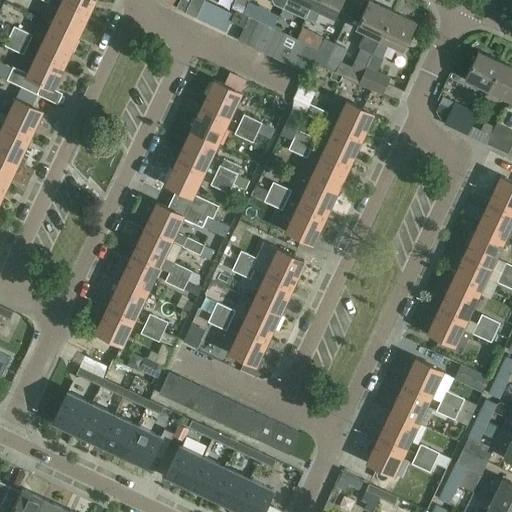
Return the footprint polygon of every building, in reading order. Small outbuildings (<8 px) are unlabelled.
[(69,0),(61,0),(51,23),(77,36),(89,9),(69,0)] [(93,0),(69,0),(89,9),(93,0)] [(195,17),(203,0),(180,0),(177,8),(195,17)] [(234,0),(232,7),(236,9),(242,12),(248,0),(234,0)] [(285,0),(283,6),(305,17),(313,0),(285,0)] [(313,0),(305,17),(316,22),(321,11),(334,17),(342,0),(313,0)] [(373,53),(393,10),(371,0),(369,0),(357,28),(366,32),(359,46),(373,53)] [(236,9),(232,20),(244,26),(249,15),(242,12),(236,9)] [(416,21),(393,10),(373,53),(382,57),(389,43),(403,49),(416,21)] [(249,45),(260,21),(250,16),(239,40),(249,45)] [(260,21),(249,45),(259,49),(270,26),(260,21)] [(77,36),(51,23),(38,49),(65,62),(77,36)] [(9,35),(27,44),(32,34),(14,25),(9,35)] [(281,31),(270,26),(259,49),(270,55),(280,33),(281,31)] [(270,55),(285,62),(296,38),(285,33),(281,31),(280,33),(270,55)] [(27,44),(9,35),(5,45),(23,53),(27,44)] [(319,49),(317,48),(311,61),(324,68),(335,43),(325,37),(319,49)] [(296,38),(285,62),(295,67),(306,43),(296,38)] [(306,43),(295,67),(306,72),(311,61),(317,48),(306,43)] [(324,68),(334,73),(336,70),(359,82),(363,73),(340,61),(346,48),(335,43),(324,68)] [(65,62),(38,49),(27,72),(13,66),(7,78),(37,93),(41,83),(52,88),(65,62)] [(488,89),(501,62),(479,51),(466,79),(488,89)] [(511,66),(501,62),(488,89),(511,100),(511,97),(511,66)] [(358,83),(382,94),(390,78),(366,67),(363,73),(359,82),(358,83)] [(214,80),(202,106),(228,118),(241,92),(239,91),(245,79),(230,72),(225,84),(214,80)] [(37,94),(17,85),(12,95),(16,97),(7,115),(0,111),(0,121),(3,123),(29,135),(42,109),(32,104),(37,94)] [(294,97),(292,108),(323,122),(328,113),(294,97)] [(346,100),(334,127),(360,139),(373,113),(346,100)] [(467,134),(471,125),(477,113),(461,105),(455,118),(449,115),(445,124),(467,134)] [(228,118),(202,106),(190,132),(216,144),(228,118)] [(239,124),(257,132),(266,137),(271,127),(243,114),(239,124)] [(3,123),(0,129),(0,153),(17,161),(29,135),(3,123)] [(257,132),(239,124),(234,134),(253,143),(257,132)] [(471,125),(467,134),(487,143),(498,148),(507,128),(497,124),(491,134),(471,125)] [(334,127),(322,153),(348,165),(360,139),(334,127)] [(511,130),(507,128),(498,148),(508,153),(508,154),(511,155),(511,130)] [(297,129),(293,139),(311,148),(316,138),(297,129)] [(190,132),(178,158),(204,170),(216,144),(190,132)] [(311,148),(293,139),(288,149),(306,158),(311,148)] [(17,161),(0,153),(0,184),(5,187),(17,161)] [(348,165),(322,153),(310,179),(336,191),(348,165)] [(204,170),(178,158),(165,184),(176,189),(172,199),(207,215),(213,218),(218,206),(193,194),(204,170)] [(219,165),(214,175),(233,183),(237,174),(219,165)] [(233,183),(214,175),(210,184),(228,193),(233,183)] [(511,179),(501,175),(488,201),(511,212),(511,179)] [(310,179),(298,204),(324,217),(336,191),(310,179)] [(272,182),(268,192),(286,200),(291,190),(272,182)] [(286,200),(268,192),(263,201),(282,210),(286,200)] [(186,236),(176,231),(182,217),(202,226),(207,215),(172,199),(168,207),(157,202),(145,228),(171,240),(182,246),(186,236)] [(511,212),(488,201),(476,227),(502,239),(511,218),(511,212)] [(324,217),(298,204),(285,231),(312,243),(324,217)] [(476,227),(464,253),(490,265),(502,239),(476,227)] [(145,228),(132,254),(159,267),(169,271),(173,262),(163,257),(171,240),(145,228)] [(214,250),(186,236),(182,246),(209,259),(214,250)] [(265,274),(291,287),(304,260),(278,248),(265,274)] [(241,250),(236,260),(254,269),(259,259),(241,250)] [(464,253),(452,279),(478,292),(490,265),(464,253)] [(159,267),(132,254),(120,281),(146,293),(159,267)] [(254,269),(236,260),(231,270),(250,279),(254,269)] [(173,262),(169,271),(187,280),(196,284),(199,278),(199,274),(173,262)] [(501,272),(511,276),(511,264),(506,262),(501,272)] [(187,280),(169,271),(164,281),(183,290),(187,280)] [(511,276),(501,272),(497,282),(511,288),(511,276)] [(291,287),(265,274),(253,300),(279,312),(291,287)] [(478,292),(452,279),(440,305),(466,317),(478,292)] [(138,311),(146,293),(120,281),(108,307),(134,319),(138,311)] [(253,300),(241,326),(267,338),(279,312),(253,300)] [(216,302),(212,312),(230,321),(235,311),(216,302)] [(13,312),(0,305),(0,315),(10,320),(13,312)] [(466,317),(440,305),(428,332),(454,344),(466,317)] [(134,319),(108,307),(96,332),(122,345),(134,319)] [(226,330),(230,321),(212,312),(207,321),(226,330)] [(163,332),(168,321),(149,313),(145,324),(163,332)] [(481,314),(477,324),(495,333),(500,323),(481,314)] [(163,332),(145,324),(140,333),(159,341),(163,332)] [(495,333),(477,324),(472,334),(491,342),(495,333)] [(267,338),(241,326),(229,352),(255,365),(267,338)] [(0,376),(0,377),(10,357),(0,352),(0,376)] [(94,373),(102,377),(107,366),(85,355),(76,374),(90,381),(94,373)] [(139,369),(157,378),(158,378),(164,366),(145,356),(139,369)] [(430,396),(442,369),(416,357),(403,383),(430,396)] [(498,374),(508,379),(511,370),(511,359),(506,357),(498,374)] [(489,377),(460,364),(453,378),(482,392),(489,377)] [(170,398),(180,377),(170,372),(160,393),(170,398)] [(508,379),(498,374),(489,393),(499,398),(508,379)] [(102,377),(99,385),(113,392),(117,384),(102,377)] [(180,377),(170,398),(181,403),(191,382),(180,377)] [(202,387),(191,382),(181,403),(192,408),(202,387)] [(430,396),(403,383),(391,409),(418,422),(430,396)] [(202,387),(192,408),(202,413),(212,392),(202,387)] [(127,389),(123,396),(138,404),(141,396),(127,389)] [(459,409),(464,398),(445,389),(440,400),(459,409)] [(77,433),(92,403),(68,392),(54,422),(77,433)] [(223,397),(212,392),(202,413),(213,418),(223,397)] [(234,402),(223,397),(213,418),(224,423),(234,402)] [(486,399),(477,417),(488,422),(496,404),(486,399)] [(150,400),(146,408),(160,414),(164,407),(150,400)] [(454,420),(459,409),(440,400),(435,411),(454,420)] [(234,402),(224,423),(235,428),(245,407),(234,402)] [(115,414),(92,403),(77,433),(101,444),(115,414)] [(256,412),(245,407),(235,428),(246,434),(256,412)] [(391,409),(379,435),(406,447),(418,422),(391,409)] [(267,418),(256,412),(246,434),(256,439),(267,418)] [(138,425),(115,414),(101,444),(124,455),(138,425)] [(488,422),(477,417),(468,437),(479,441),(488,422)] [(267,418),(256,439),(267,444),(277,423),(267,418)] [(203,434),(206,426),(192,419),(188,427),(203,434)] [(288,428),(277,423),(267,444),(278,449),(288,428)] [(162,436),(138,425),(124,455),(147,466),(153,455),(162,459),(174,433),(165,429),(162,436)] [(174,435),(183,439),(188,429),(179,425),(174,435)] [(299,433),(288,428),(278,449),(289,454),(299,433)] [(230,438),(216,431),(212,439),(227,446),(230,438)] [(406,447),(379,435),(367,462),(379,467),(371,483),(384,489),(389,491),(397,475),(394,474),(406,447)] [(511,438),(503,457),(511,460),(511,438)] [(253,449),(239,442),(235,450),(250,457),(253,449)] [(417,452),(435,461),(439,453),(420,444),(417,452)] [(190,486),(204,457),(180,445),(166,475),(190,486)] [(435,461),(417,452),(412,464),(430,472),(441,477),(446,468),(435,463),(435,461)] [(262,453),(258,461),(272,468),(276,460),(262,453)] [(227,468),(204,457),(190,486),(212,497),(227,468)] [(459,485),(467,466),(456,461),(448,480),(459,485)] [(227,468),(212,497),(235,508),(250,478),(227,468)] [(250,478),(235,508),(242,511),(262,511),(273,490),(250,478)] [(511,482),(502,478),(501,481),(493,478),(489,487),(496,491),(491,500),(511,509),(511,482)] [(459,485),(448,480),(439,499),(450,504),(459,485)] [(0,503),(8,486),(0,482),(0,503)] [(384,489),(371,483),(370,482),(366,491),(380,498),(384,489)] [(8,486),(0,503),(0,511),(36,511),(43,498),(21,487),(19,491),(8,486)] [(398,496),(389,491),(384,489),(380,498),(394,504),(398,496)] [(62,511),(65,508),(43,498),(36,511),(62,511)] [(511,511),(511,509),(491,500),(485,511),(511,511)]
